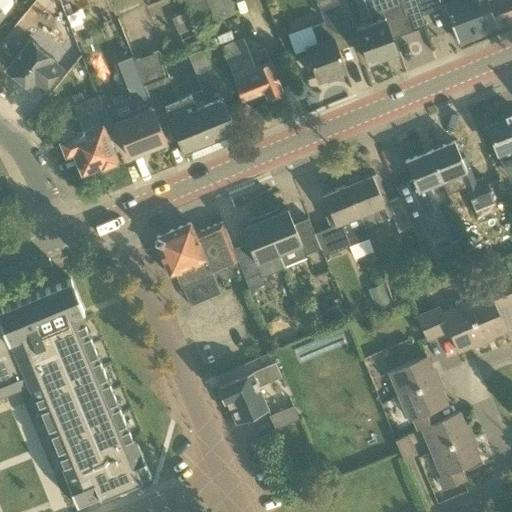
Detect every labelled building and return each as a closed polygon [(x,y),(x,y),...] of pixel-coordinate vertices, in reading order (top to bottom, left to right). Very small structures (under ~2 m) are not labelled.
[(0,0),(0,19),(5,13),(13,3),(12,0),(0,0)] [(184,0),(196,29),(236,12),(231,0),(184,0)] [(345,71),(337,50),(354,44),(337,0),(315,0),(324,22),(313,26),(318,39),(305,44),(318,81),(345,71)] [(397,52),(392,38),(410,31),(399,0),(363,0),(371,22),(355,28),(368,62),(397,52)] [(487,0),(464,0),(444,8),(457,42),(497,27),(487,0)] [(511,0),(487,0),(497,27),(511,20),(511,0)] [(118,13),(136,58),(159,49),(141,4),(118,13)] [(179,32),(184,46),(196,76),(202,89),(190,94),(190,93),(178,98),(159,50),(134,60),(135,63),(157,118),(169,113),(170,117),(168,117),(182,152),(236,130),(223,97),(226,96),(214,68),(202,38),(198,40),(193,27),(179,32)] [(42,92),(62,67),(53,59),(54,58),(30,39),(6,69),(24,84),(25,83),(24,83),(27,79),(42,92)] [(253,64),(250,55),(243,39),(222,47),(242,99),(264,90),(267,97),(268,96),(272,99),(279,95),(280,91),(282,91),(269,58),(253,64)] [(166,141),(157,118),(135,63),(121,69),(130,90),(121,93),(125,102),(109,109),(114,122),(128,157),(166,141)] [(76,133),(60,141),(65,154),(73,151),(81,173),(100,165),(101,168),(117,161),(104,123),(102,124),(96,109),(103,106),(98,95),(74,105),(82,125),(74,128),(76,133)] [(511,113),(501,118),(503,121),(487,127),(498,155),(497,156),(501,167),(511,162),(511,113)] [(454,140),(431,150),(438,168),(433,170),(437,183),(443,181),(448,194),(466,187),(478,217),(497,209),(484,177),(476,180),(467,157),(460,160),(454,140)] [(412,226),(415,234),(429,228),(424,214),(435,210),(426,187),(437,183),(433,170),(438,168),(431,150),(405,161),(412,178),(409,180),(416,199),(403,204),(412,226)] [(412,226),(403,204),(400,197),(387,202),(376,173),(360,179),(359,175),(349,180),(350,183),(347,185),(353,201),(350,202),(370,252),(373,251),(368,237),(364,227),(392,216),(398,232),(412,226)] [(354,259),(370,252),(350,202),(353,201),(347,185),(323,195),(330,213),(326,215),(331,226),(314,233),(320,248),(323,255),(349,245),(354,259)] [(320,248),(314,233),(308,217),(293,223),(288,209),(278,213),(276,210),(263,215),(284,269),(285,268),(284,266),(306,257),(305,254),(320,248)] [(261,277),(284,269),(263,215),(250,221),(251,224),(241,228),(247,242),(232,247),(241,272),(242,272),(244,277),(249,290),(264,284),(261,277)] [(232,247),(223,222),(217,224),(195,233),(190,222),(157,237),(155,242),(169,275),(174,273),(181,288),(213,274),(214,276),(219,274),(221,280),(241,272),(232,247)] [(95,488),(176,456),(91,260),(0,297),(0,385),(47,367),(95,488)] [(500,262),(483,269),(488,282),(505,275),(500,262)] [(508,308),(511,306),(511,288),(509,280),(498,284),(508,308)] [(390,302),(383,284),(370,290),(377,307),(390,302)] [(498,312),(508,308),(498,284),(487,289),(490,295),(466,305),(483,343),(487,341),(486,339),(506,330),(498,312)] [(339,304),(326,309),(331,322),(343,317),(339,304)] [(478,345),(483,343),(466,305),(445,314),(442,308),(430,313),(440,336),(449,332),(457,351),(477,343),(478,345)] [(430,340),(440,336),(430,313),(421,317),(430,340)] [(270,337),(282,339),(284,330),(272,328),(270,337)] [(298,358),(345,343),(342,332),(294,347),(298,358)] [(396,397),(439,379),(437,374),(435,375),(426,355),(386,373),(396,397)] [(236,421),(268,408),(259,387),(281,377),(275,362),(253,371),(218,386),(224,401),(227,400),(236,421)] [(406,422),(435,409),(447,404),(439,385),(441,384),(439,379),(396,397),(406,422)] [(275,429),(299,418),(293,406),(269,416),(275,429)] [(467,431),(459,411),(440,420),(435,409),(406,422),(407,425),(412,422),(417,433),(422,430),(431,452),(471,435),(469,430),(467,431)] [(395,440),(403,460),(417,454),(409,434),(395,440)] [(439,480),(443,489),(465,480),(461,468),(480,460),(471,441),(474,440),(471,435),(431,452),(443,479),(439,480)]
